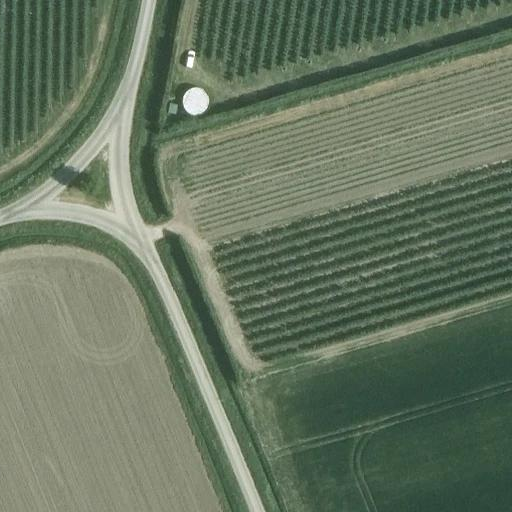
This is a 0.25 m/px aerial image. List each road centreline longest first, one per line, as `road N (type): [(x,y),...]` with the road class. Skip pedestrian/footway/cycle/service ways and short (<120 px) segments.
road 1 (unclassified): [(253,511),(148,251)]
road 2 (unclassified): [(148,251),(120,185),(117,114)]
road 3 (unclassified): [(117,114),(73,169),(22,211)]
road 4 (unclassified): [(22,211),(85,217),(148,251)]
